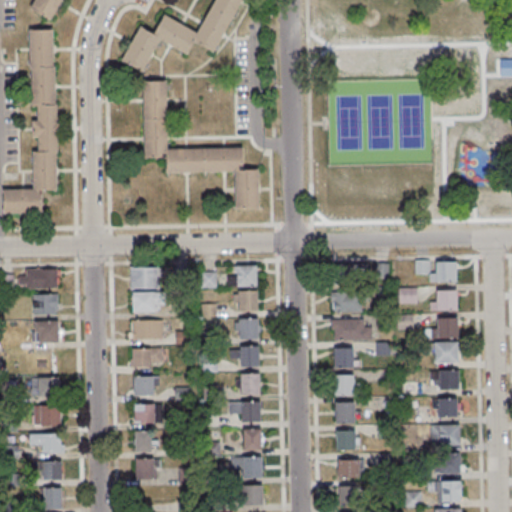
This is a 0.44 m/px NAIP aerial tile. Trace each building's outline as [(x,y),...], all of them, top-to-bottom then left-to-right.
[(35,0),(31,9),(52,20),(62,0),(35,0)] [(214,0),(200,32),(164,15),(155,33),(138,26),(122,61),(144,72),(159,40),(188,53),(193,42),(216,52),(240,0),(214,0)] [(54,28),(30,29),(34,188),(3,189),(4,213),(43,212),(42,190),(58,190),(54,28)] [(499,58),(511,58),(511,75),(499,76),(499,58)] [(168,148),(167,80),(143,81),(144,158),(167,157),(167,172),(236,172),(236,208),(259,208),(259,169),(243,169),(243,148),(168,148)] [(428,281),(458,281),(458,260),(436,260),(436,271),(431,271),(431,259),(414,259),(414,274),(428,274),(428,281)] [(368,263),(334,263),(334,281),(368,281),(368,263)] [(376,263),(376,277),(388,277),(388,263),(376,263)] [(257,285),(257,266),(236,266),(236,285),(257,285)] [(130,289),(159,289),(159,267),(130,267),(130,289)] [(58,269),(26,269),(26,287),(58,287),(58,269)] [(215,286),(215,273),(203,273),(203,286),(215,286)] [(398,287),(398,303),(417,303),(417,287),(398,287)] [(431,309),(458,309),(458,289),(437,289),(437,300),(431,300),(431,309)] [(258,310),(258,290),(236,290),(236,310),(258,310)] [(156,305),(165,305),(165,293),(132,293),(132,312),(156,312),(156,305)] [(362,293),(332,293),(332,311),(362,311),(362,293)] [(58,294),(33,294),(33,314),(58,314),(58,294)] [(458,337),(458,317),(437,317),(437,337),(458,337)] [(259,339),(259,318),(238,318),(238,339),(259,339)] [(373,339),(373,327),(363,327),(363,319),(332,319),(332,339),(373,339)] [(163,340),(163,320),(131,320),(131,340),(163,340)] [(33,342),(59,342),(59,321),(33,321),(33,342)] [(458,363),(458,342),(434,342),(434,363),(458,363)] [(259,346),(239,346),(239,366),(259,366),(259,346)] [(335,367),(358,367),(358,357),(354,357),(354,347),(335,347),(335,367)] [(132,367),(162,367),(162,348),(132,348),(132,367)] [(459,370),(430,370),(430,379),(439,379),(439,389),(459,389),(459,370)] [(260,373),(241,373),(241,395),(260,395),(260,373)] [(355,374),(335,374),(336,395),(355,395),(355,374)] [(154,375),(134,375),(134,395),(154,395),(154,375)] [(60,377),(38,377),(38,396),(60,396),(60,377)] [(458,416),(458,397),(437,398),(438,416),(458,416)] [(261,401),(230,401),(230,412),(241,412),(241,421),(261,421),(261,401)] [(335,401),(335,422),(356,422),(356,401),(335,401)] [(156,403),(134,403),(134,423),(156,423),(156,403)] [(33,425),(61,425),(61,405),(33,405),(33,425)] [(439,445),(460,445),(460,424),(439,424),(439,445)] [(244,449),(262,449),(262,428),(244,428),(244,449)] [(336,449),(357,449),(357,429),(336,429),(336,449)] [(151,452),(152,431),(134,431),(134,452),(151,452)] [(30,443),(40,443),(40,452),(62,452),(62,433),(30,433),(30,443)] [(460,473),(460,453),(436,453),(436,473),(460,473)] [(263,456),(231,456),(231,468),(241,468),(241,477),(263,477),(263,456)] [(135,479),(155,479),(155,458),(135,458),(135,479)] [(362,459),(337,459),(337,476),(362,476),(362,459)] [(62,461),(44,461),(44,479),(62,479),(62,461)] [(439,502),(463,502),(463,480),(439,480),(439,502)] [(263,505),(263,484),(239,485),(239,505),(263,505)] [(358,486),(339,486),(339,505),(358,505),(358,486)] [(62,508),(62,488),(44,488),(44,508),(62,508)]
